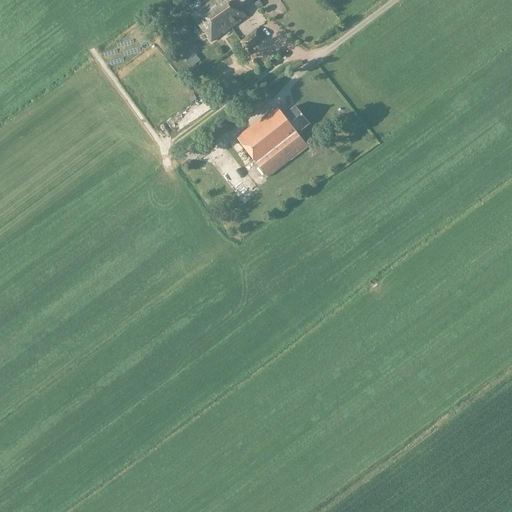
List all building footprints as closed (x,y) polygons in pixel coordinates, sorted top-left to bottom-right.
[(212,0),(211,1),(230,27),(246,16),(239,6),(247,0),(212,0)] [(230,27),(211,1),(191,15),(210,42),(230,27)] [(256,29),(250,35),(243,41),(249,49),(257,43),(263,37),(256,29)] [(215,70),(200,81),(211,96),(226,85),(215,70)] [(269,88),(263,96),(269,100),(275,92),(269,88)] [(263,96),(243,111),(248,118),(268,102),(263,96)] [(276,107),(236,138),(268,178),(307,146),(297,133),(309,124),(295,107),(283,116),(276,107)] [(170,125),(174,132),(188,124),(182,112),(172,117),(175,122),(170,125)] [(246,179),(242,182),(249,190),(253,187),(246,179)]
